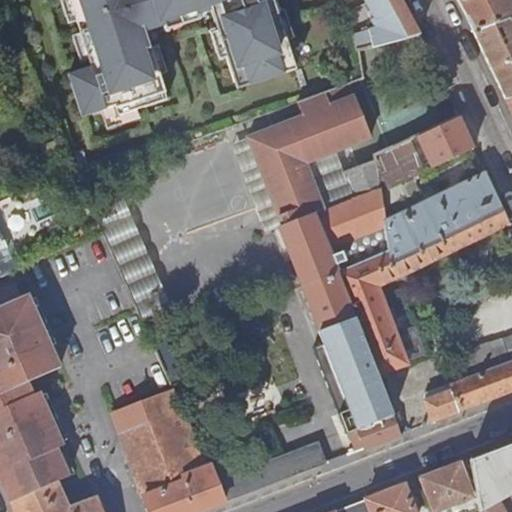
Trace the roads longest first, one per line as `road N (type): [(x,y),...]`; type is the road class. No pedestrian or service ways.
road 1 (residential): [(264,511),(511,416)]
road 2 (residential): [(511,168),(428,0)]
